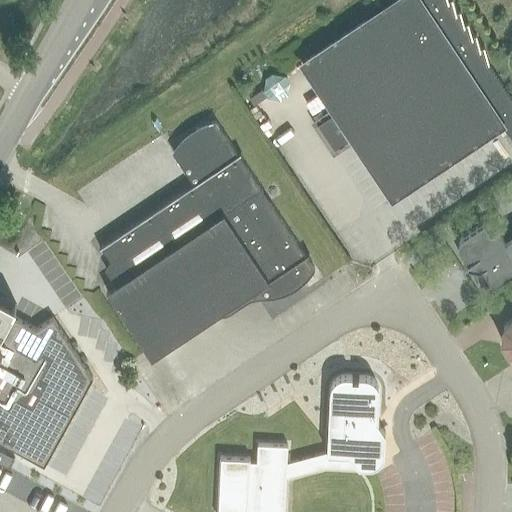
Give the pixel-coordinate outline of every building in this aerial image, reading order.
[(511,100),(488,64),(488,63),(484,46),(479,50),(477,34),(472,37),(468,22),(463,26),(460,10),(455,13),(452,0),(448,0),(447,1),(446,0),(397,0),(396,1),(486,135),(502,124),(511,139),(511,100)] [(396,1),(302,63),(335,112),(318,123),(334,148),(352,137),(392,198),(486,135),(396,1)] [(224,213),(260,188),(215,122),(212,122),(208,123),(204,124),(200,126),(197,128),(199,131),(179,145),(200,177),(224,213)] [(174,245),(224,213),(200,177),(151,210),(174,245)] [(174,245),(170,248),(152,260),(198,328),(217,315),(217,316),(269,281),(277,294),(297,281),(300,285),(304,282),(308,278),(311,275),(314,270),(260,188),(224,213),(174,245)] [(152,260),(170,248),(174,245),(151,210),(99,244),(115,268),(107,272),(115,284),(152,260)] [(493,285),(511,272),(511,238),(506,243),(496,228),(490,232),(484,222),(461,237),(460,239),(459,240),(459,241),(458,243),(458,245),(458,246),(459,247),(459,248),(468,262),(464,264),(464,265),(480,268),(480,269),(482,268),(493,285)] [(152,359),(198,328),(152,260),(115,284),(106,291),(152,359)] [(15,312),(0,303),(0,442),(44,466),(93,378),(53,318),(36,329),(12,316),(15,312)] [(511,319),(504,325),(501,340),(509,353),(511,353),(511,319)] [(330,389),(330,391),(327,452),(306,458),(309,470),(325,465),(358,466),(367,467),(370,467),(372,466),(374,466),(376,465),(378,464),(380,462),(381,461),(382,460),(383,458),(384,455),(384,453),(385,433),(378,421),(379,393),(379,392),(379,390),(379,389),(378,387),(377,385),(376,383),(375,381),(374,380),(372,379),(370,378),(366,377),(365,376),(346,376),(343,376),(341,377),(338,378),(336,379),(334,381),(332,383),(331,385),(331,387),(330,389)] [(288,445),(258,444),(257,462),(250,461),(250,458),(220,457),(217,511),(284,511),(286,476),(309,470),(306,458),(287,463),(288,445)] [(0,463),(8,468),(13,459),(0,451),(0,463)] [(0,511),(29,511),(0,495),(0,511)]
